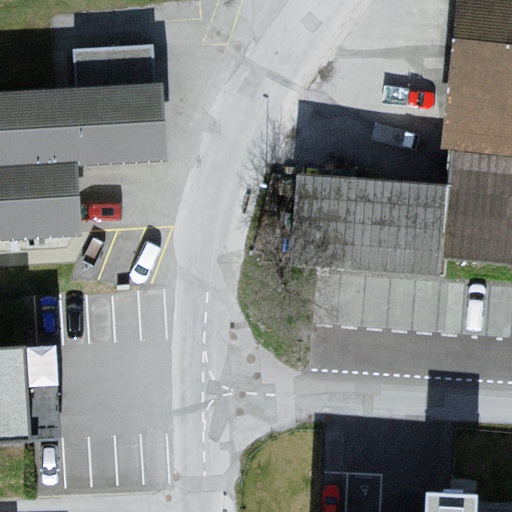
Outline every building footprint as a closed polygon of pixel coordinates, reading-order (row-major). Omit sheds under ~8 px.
[(511,0),(474,0),(454,270),(511,274),(511,0)] [(176,95),(0,105),(0,177),(93,172),(180,166),(176,95)] [(0,250),(97,244),(93,172),(0,177),(0,250)] [(56,344),(0,347),(0,441),(61,438),(56,344)] [(415,511),(488,511),(489,486),(416,484),(415,511)]
